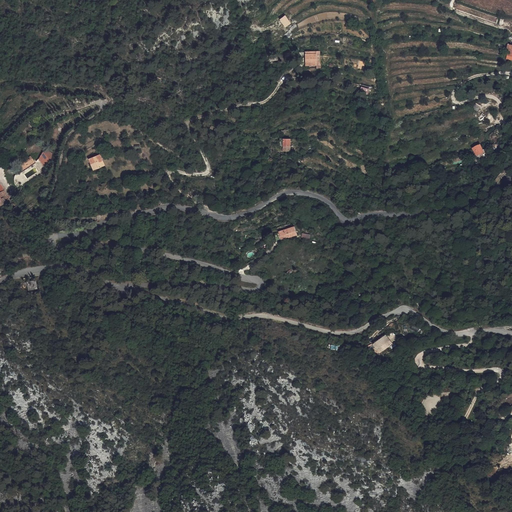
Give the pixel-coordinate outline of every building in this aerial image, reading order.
[(279,19),(285,27),(291,24),(285,16),(279,19)] [(307,65),(317,65),(317,54),(305,54),(305,58),(307,59),(307,65)] [(361,87),(359,92),(368,95),(370,89),(361,87)] [(479,143),(472,147),(476,155),(482,151),(479,143)] [(482,151),(476,155),(478,159),(485,156),(482,151)] [(45,164),(51,159),(47,154),(41,159),(45,164)] [(89,159),(91,166),(99,163),(96,156),(89,159)] [(35,161),(32,158),(26,163),(24,160),(17,166),(22,172),(35,161)] [(93,171),(100,168),(99,163),(91,166),(93,171)] [(0,208),(11,201),(2,190),(0,191),(0,208)] [(282,238),(294,235),(292,228),(280,230),(282,238)] [(385,336),(383,338),(387,343),(379,348),(375,344),(373,345),(379,353),(391,344),(385,336)] [(383,338),(375,344),(379,348),(387,343),(383,338)]
